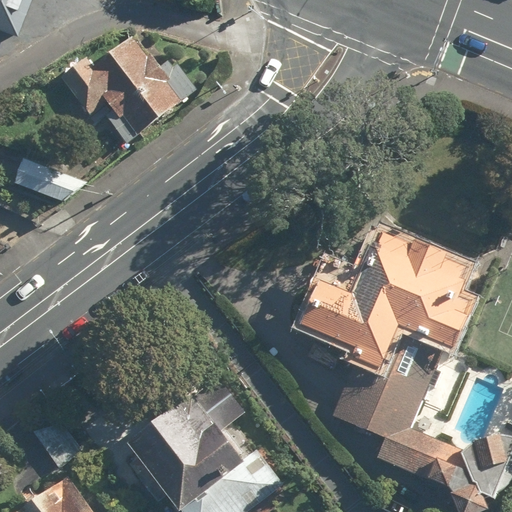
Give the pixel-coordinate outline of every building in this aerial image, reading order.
[(0,0),(0,33),(18,40),(33,0),(0,0)] [(109,127),(125,149),(182,108),(133,42),(105,62),(93,71),(84,59),(58,78),(89,120),(104,108),(114,122),(109,127)] [(13,188),(59,209),(86,185),(26,158),(13,188)] [(444,352),(450,354),(482,277),(358,229),(335,292),(309,282),(290,330),(348,353),(344,361),(354,366),(329,419),(380,440),(373,460),(444,491),(451,511),(486,511),(485,504),(511,448),(511,441),(495,438),(470,443),(461,452),(410,432),(444,352)] [(168,511),(245,511),(285,483),(212,384),(122,450),(168,511)] [(52,416),(28,435),(57,471),(81,452),(52,416)] [(110,511),(81,471),(21,511),(110,511)]
